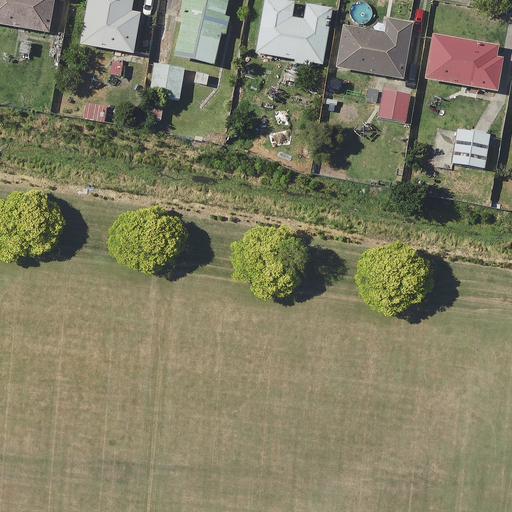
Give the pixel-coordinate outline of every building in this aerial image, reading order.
[(0,0),(0,23),(44,31),(49,0),(0,0)] [(128,0),(85,0),(78,43),(128,53),(136,13),(126,11),(128,0)] [(223,0),(181,0),(169,54),(210,63),(217,32),(221,33),(225,16),(220,15),(223,0)] [(288,59),(287,63),(304,66),(305,62),(318,64),(328,7),(301,3),(298,18),(287,16),(289,1),(283,0),(259,0),(251,52),(288,59)] [(408,21),(379,17),(377,31),(338,24),(331,67),(399,78),(408,21)] [(420,77),(493,90),(500,56),(491,54),(493,45),(428,33),(420,77)] [(31,38),(15,35),(12,52),(28,54),(31,38)] [(149,61),(142,102),(160,105),(162,96),(175,99),(180,66),(149,61)] [(303,71),(284,64),(278,79),(297,86),(303,71)] [(405,95),(378,90),(374,118),(401,122),(405,95)] [(485,132),(451,127),(450,135),(437,133),(433,166),(448,168),(448,163),(480,167),(485,132)]
